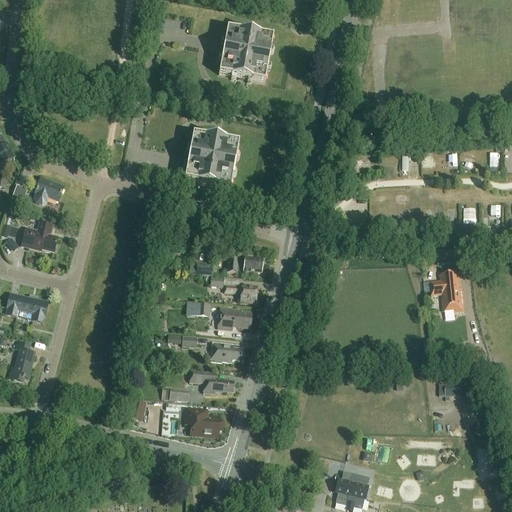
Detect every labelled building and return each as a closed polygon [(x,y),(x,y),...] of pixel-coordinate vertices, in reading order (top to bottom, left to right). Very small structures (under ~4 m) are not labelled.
[(218,76),(264,84),(273,39),(227,30),(218,76)] [(193,136),(184,182),(230,190),(239,145),(193,136)] [(0,163),(2,168),(3,168),(2,166),(12,161),(13,163),(14,162),(1,137),(0,137),(0,163)] [(473,166),(477,156),(468,153),(464,163),(473,166)] [(64,190),(40,180),(34,195),(36,196),(34,201),(36,205),(41,207),(46,205),(48,200),(58,204),(64,190)] [(17,187),(11,201),(22,205),(27,191),(17,187)] [(26,230),(21,249),(41,254),(41,252),(53,255),(57,240),(49,238),(52,228),(40,225),(37,233),(26,230)] [(11,229),(5,226),(1,238),(8,240),(11,229)] [(14,253),(20,248),(12,239),(6,243),(14,253)] [(262,272),(263,269),(262,268),(262,262),(252,261),(252,259),(244,258),(244,261),(227,260),(226,275),(237,276),(237,269),(243,270),(243,273),(261,275),(261,273),(262,272)] [(211,278),(212,266),(190,264),(189,275),(195,276),(211,278)] [(454,314),(463,313),(461,291),(459,291),(458,275),(439,277),(439,283),(430,284),(431,298),(442,297),(443,301),(441,301),(443,313),(454,312),(454,314)] [(222,290),(223,281),(211,280),(210,288),(222,290)] [(256,290),(231,289),(224,289),(224,295),(240,296),(240,299),(238,299),(237,303),(239,304),(243,305),(245,302),(248,305),(255,305),(255,303),(256,290)] [(29,300),(18,298),(10,296),(6,311),(7,311),(5,317),(16,320),(18,313),(33,317),(31,323),(42,326),(43,319),(44,319),(47,305),(36,302),(37,299),(29,297),(29,300)] [(197,306),(197,311),(196,319),(208,319),(209,307),(197,306)] [(250,331),(251,315),(231,312),(232,312),(219,310),(217,331),(232,332),(232,329),(250,331)] [(168,345),(182,345),(182,336),(169,336),(168,345)] [(197,339),(183,338),(182,348),(197,349),(197,339)] [(19,352),(14,371),(12,370),(9,381),(22,384),(23,381),(24,379),(28,380),(34,356),(28,354),(30,348),(16,344),(14,351),(19,352)] [(242,364),(244,352),(233,351),(233,347),(213,345),(210,364),(222,365),(222,364),(231,365),(231,363),(242,364)] [(483,350),(453,353),(455,367),(475,365),(480,364),(484,364),(483,350)] [(215,375),(190,373),(189,385),(203,386),(203,396),(215,397),(215,395),(221,395),(221,394),(232,395),(232,390),(234,390),(234,386),(233,386),(233,384),(225,383),(225,382),(214,381),(215,375)] [(446,385),(446,398),(470,398),(470,385),(446,385)] [(186,393),(168,392),(168,393),(161,392),(161,402),(186,403),(186,393)] [(141,424),(145,407),(131,404),(128,420),(141,424)] [(219,426),(219,421),(206,420),(206,414),(187,412),(185,428),(190,428),(190,438),(218,440),(218,434),(220,434),(222,432),(222,430),(222,428),(221,427),(219,426)] [(365,453),(364,460),(371,462),(373,455),(365,453)] [(343,474),(341,481),(337,480),(334,495),(338,496),(335,506),(361,511),(362,511),(370,480),(343,474)] [(292,506),(304,509),(307,495),(295,492),(292,506)]
